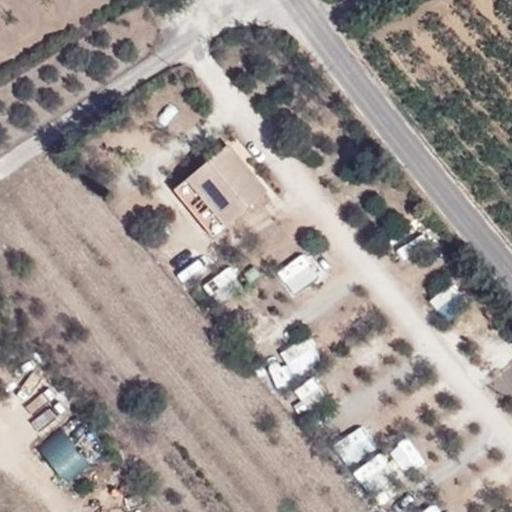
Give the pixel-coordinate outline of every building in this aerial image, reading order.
[(217,234),(267,192),(228,145),(177,187),(217,234)] [(280,272),(295,294),(322,277),(307,254),(280,272)] [(279,386),(305,369),(292,350),(267,366),(279,386)] [(82,415),(43,449),(72,482),(111,448),(82,415)] [(415,441),(396,448),(404,469),(423,461),(415,441)]
